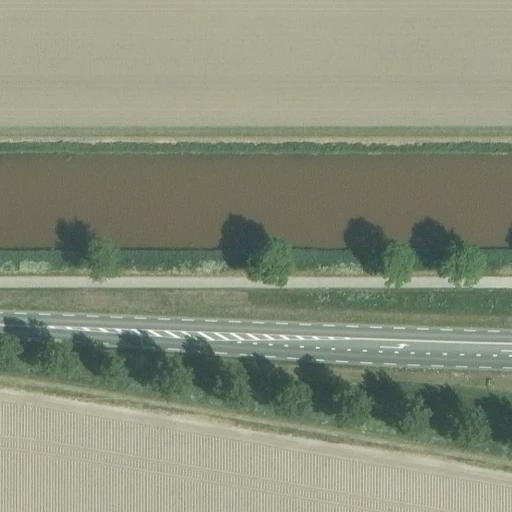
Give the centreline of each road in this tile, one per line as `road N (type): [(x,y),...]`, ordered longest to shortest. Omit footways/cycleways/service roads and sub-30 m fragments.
road 1 (secondary): [(44,328),(57,336),(511,363)]
road 2 (secondary): [(511,338),(57,322),(44,328)]
